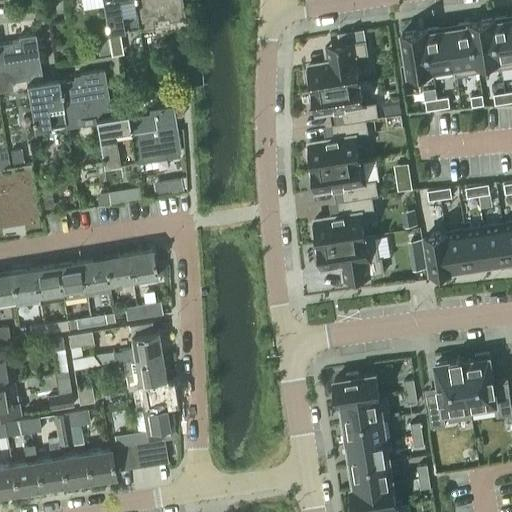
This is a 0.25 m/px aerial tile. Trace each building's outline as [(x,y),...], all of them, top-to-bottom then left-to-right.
[(101,0),(102,4),(106,32),(137,26),(132,0),(101,0)] [(132,0),(137,26),(138,26),(138,29),(155,27),(153,19),(167,17),(168,21),(184,18),(181,0),(132,0)] [(507,15),(493,18),(501,68),(511,66),(511,17),(508,18),(507,15)] [(472,21),(470,21),(478,71),(501,68),(493,18),(478,20),(472,21)] [(456,26),(448,28),(454,66),(453,66),(455,75),(456,75),(478,71),(470,21),(456,24),(456,26)] [(439,26),(426,28),(432,69),(453,66),(454,66),(448,28),(440,29),(439,26)] [(418,30),(402,32),(408,73),(432,69),(426,28),(424,29),(418,30)] [(0,43),(0,90),(12,88),(11,81),(25,78),(25,82),(42,79),(34,33),(18,36),(18,40),(0,43)] [(107,39),(106,37),(95,39),(98,54),(109,52),(107,39)] [(107,39),(109,52),(119,50),(117,37),(107,39)] [(309,67),(306,67),(309,89),(359,81),(355,58),(368,56),(366,40),(335,45),(332,45),(325,46),(328,60),(309,63),(309,67)] [(198,63),(186,63),(187,79),(199,79),(198,63)] [(58,81),(64,124),(64,128),(65,127),(95,122),(94,117),(111,114),(103,68),(87,71),(87,76),(58,81)] [(42,79),(25,82),(33,129),(64,124),(58,81),(57,76),(42,79)] [(359,81),(309,89),(313,110),(316,109),(317,113),(333,110),(342,108),(344,122),(366,119),(378,117),(375,102),(363,104),(359,81)] [(506,102),(505,92),(493,94),(495,104),(506,102)] [(472,106),(484,104),(482,94),(470,96),(472,106)] [(448,96),(437,98),(438,108),(450,106),(448,96)] [(437,98),(425,100),(427,110),(438,108),(437,98)] [(125,112),(133,159),(134,163),(135,162),(165,157),(164,154),(180,151),(172,104),(156,107),(148,108),(149,113),(127,116),(126,112),(125,112)] [(111,114),(94,117),(95,122),(102,164),(103,164),(133,159),(125,112),(111,114)] [(310,145),(306,146),(309,166),(359,159),(359,158),(355,135),(368,133),(366,119),(344,122),(332,124),(334,138),(326,139),(309,142),(310,145)] [(10,149),(12,162),(23,160),(21,147),(10,149)] [(359,159),(309,166),(313,188),(316,187),(317,191),(334,188),(342,187),(344,200),(372,195),(372,196),(378,195),(378,194),(375,180),(366,181),(363,158),(362,157),(359,158),(359,159)] [(180,176),(168,178),(170,190),(182,188),(180,176)] [(477,185),(478,195),(490,193),(488,183),(477,185)] [(477,185),(465,187),(467,197),(478,195),(477,185)] [(439,188),(440,198),(452,196),(450,186),(439,188)] [(120,188),(108,190),(110,201),(122,199),(120,188)] [(439,188),(427,190),(429,200),(440,198),(439,188)] [(99,191),(96,196),(97,203),(108,202),(107,190),(99,191)] [(315,222),(312,222),(315,243),(365,236),(365,235),(361,212),(374,210),(372,196),(372,195),(344,200),(338,201),(340,214),(332,215),(315,218),(315,222)] [(511,221),(503,223),(508,259),(511,258),(511,221)] [(503,223),(483,226),(489,262),(508,259),(503,223)] [(483,226),(464,229),(470,265),(489,262),(483,226)] [(445,232),(451,268),(470,265),(464,229),(445,232)] [(445,232),(426,235),(431,271),(451,268),(445,232)] [(365,236),(315,243),(319,265),(322,264),(323,268),(341,265),(343,279),(350,278),(384,273),(381,257),(390,256),(387,235),(375,237),(374,233),(365,235),(365,236)] [(414,252),(410,253),(413,271),(427,268),(422,239),(412,240),(414,252)] [(152,247),(127,251),(131,278),(156,274),(152,247)] [(127,251),(103,255),(107,282),(108,282),(131,278),(127,251)] [(103,255),(80,259),(85,294),(109,290),(110,290),(108,282),(107,282),(103,255)] [(80,259),(56,263),(62,298),(63,297),(85,294),(80,259)] [(56,263),(32,267),(38,302),(62,298),(56,263)] [(32,267),(10,271),(14,297),(15,306),(38,302),(32,267)] [(0,272),(0,299),(14,297),(10,271),(0,272)] [(138,316),(162,312),(160,300),(136,304),(138,316)] [(126,318),(138,316),(136,304),(123,306),(126,318)] [(88,315),(90,324),(106,322),(104,312),(88,315)] [(67,328),(76,327),(90,324),(88,315),(75,317),(66,318),(66,319),(65,319),(67,328)] [(42,323),(43,332),(67,328),(65,319),(42,323)] [(156,329),(151,330),(150,321),(130,324),(131,333),(130,334),(132,347),(112,350),(114,362),(122,360),(122,359),(160,353),(156,329)] [(30,334),(43,332),(42,323),(28,325),(30,334)] [(7,325),(0,326),(0,339),(9,338),(9,337),(9,333),(8,330),(7,325)] [(69,347),(80,345),(93,342),(91,330),(67,334),(69,347)] [(61,334),(37,339),(39,351),(63,347),(61,334)] [(0,380),(14,378),(9,344),(0,345),(0,380)] [(463,358),(471,410),(496,406),(498,416),(511,414),(511,410),(507,381),(495,383),(490,354),(489,354),(489,352),(474,354),(474,356),(463,358)] [(73,367),(98,362),(92,353),(71,357),(73,367)] [(138,381),(164,376),(160,353),(122,359),(122,360),(126,384),(138,382),(138,381)] [(471,410),(463,358),(463,356),(450,358),(451,359),(433,362),(438,392),(426,394),(431,427),(445,425),(443,414),(471,410)] [(54,372),(58,392),(71,390),(67,369),(63,370),(54,372)] [(346,376),(334,378),(337,395),(338,401),(338,402),(379,395),(379,394),(376,372),(359,374),(358,371),(346,373),(346,376)] [(141,404),(168,400),(164,376),(138,381),(138,382),(141,404)] [(0,415),(20,412),(14,378),(0,380),(0,415)] [(405,391),(415,390),(414,379),(404,380),(405,391)] [(75,386),(77,393),(92,391),(91,383),(75,386)] [(73,405),(71,390),(58,392),(46,394),(49,409),(73,405)] [(415,390),(405,391),(407,403),(417,401),(415,390)] [(77,393),(78,403),(94,401),(92,391),(77,393)] [(379,395),(338,402),(340,415),(343,415),(345,423),(383,417),(383,418),(390,417),(390,416),(386,394),(386,393),(379,394),(379,395)] [(150,440),(163,438),(174,436),(168,400),(141,404),(147,439),(147,440),(150,440)] [(80,424),(89,422),(87,408),(77,409),(80,424)] [(69,425),(80,424),(77,409),(67,411),(69,425)] [(58,441),(58,443),(66,442),(62,412),(53,413),(58,441)] [(29,417),(31,431),(40,429),(38,416),(29,417)] [(20,433),(31,431),(29,417),(18,419),(20,433)] [(346,431),(343,432),(345,445),(386,438),(383,418),(383,417),(345,423),(346,431)] [(7,435),(20,433),(18,419),(5,421),(7,435)] [(412,434),(422,433),(420,421),(410,423),(412,434)] [(422,433),(412,434),(414,446),(424,444),(422,433)] [(150,440),(154,463),(167,461),(163,438),(150,440)] [(386,438),(345,445),(347,458),(350,457),(351,465),(389,459),(386,438)] [(154,463),(150,440),(147,440),(147,439),(138,441),(142,465),(154,463)] [(60,453),(58,443),(58,441),(47,443),(49,455),(36,457),(35,458),(40,487),(64,483),(59,454),(60,453)] [(131,467),(142,465),(138,441),(127,443),(131,467)] [(35,458),(36,457),(33,443),(22,445),(25,459),(10,461),(15,491),(40,487),(35,458)] [(119,469),(131,467),(127,443),(115,445),(119,469)] [(84,450),(89,479),(114,475),(109,446),(84,450)] [(64,483),(89,479),(84,450),(60,453),(59,454),(64,483)] [(353,474),(349,475),(351,487),(353,487),(393,481),(389,459),(351,465),(353,474)] [(0,493),(15,491),(10,461),(0,463),(0,493)] [(419,477),(429,475),(427,464),(417,465),(419,477)] [(429,475),(419,477),(420,488),(430,487),(429,475)] [(353,487),(351,487),(352,495),(354,502),(355,510),(396,503),(393,481),(353,487)] [(396,503),(355,510),(355,511),(409,511),(408,502),(396,503)]
